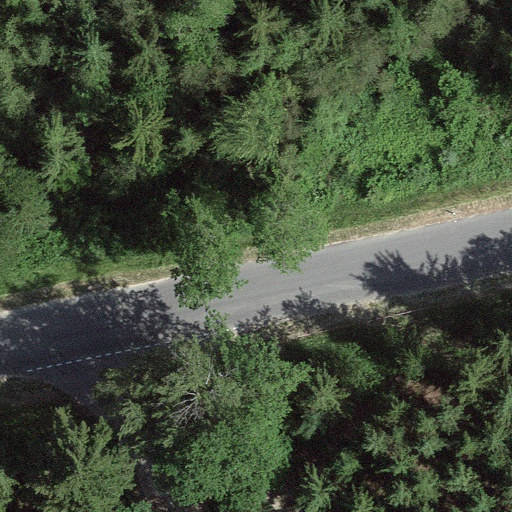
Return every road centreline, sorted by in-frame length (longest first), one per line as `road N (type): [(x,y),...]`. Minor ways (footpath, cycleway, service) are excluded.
road 1 (tertiary): [(0,333),(511,229)]
road 2 (track): [(170,511),(94,313)]
